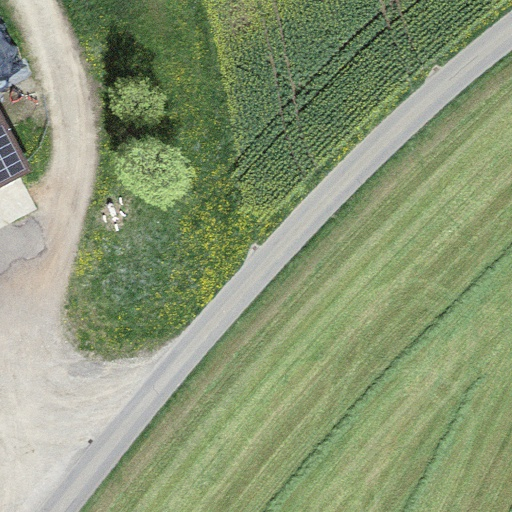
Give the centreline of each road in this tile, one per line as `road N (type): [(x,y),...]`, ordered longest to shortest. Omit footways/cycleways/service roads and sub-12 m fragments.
road 1 (unclassified): [(511,31),(349,175),(229,303),(60,511)]
road 2 (track): [(90,471),(43,340),(75,128),(69,80),(36,0)]
